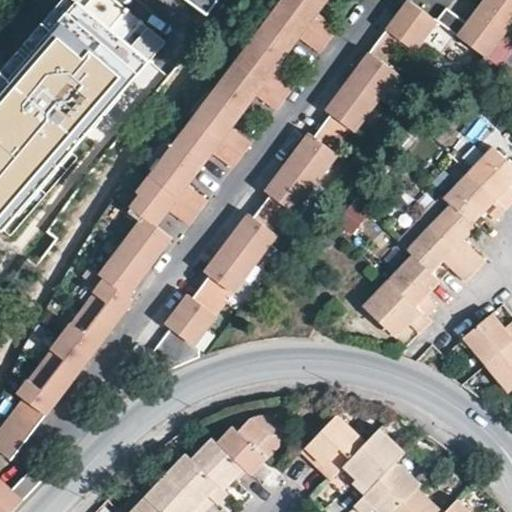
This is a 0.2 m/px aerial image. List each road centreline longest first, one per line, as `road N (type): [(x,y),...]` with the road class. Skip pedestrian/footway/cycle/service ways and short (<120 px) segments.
road 1 (residential): [(382,0),(65,418)]
road 2 (residential): [(100,450),(168,394),(237,369),(306,360),(369,368),(433,392),(511,458)]
